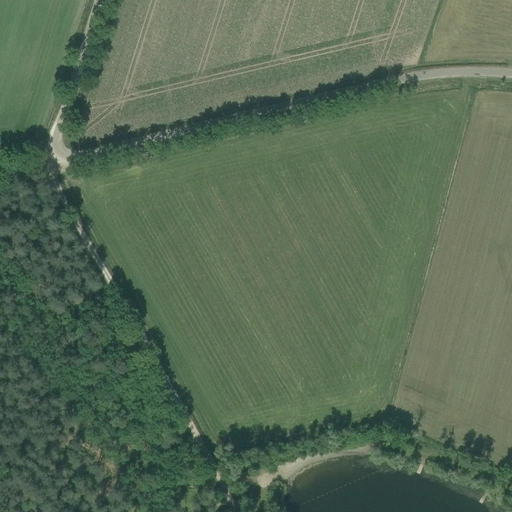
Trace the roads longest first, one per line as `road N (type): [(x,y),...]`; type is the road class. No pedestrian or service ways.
road 1 (unclassified): [(511,75),(389,79),(50,158),(101,0)]
road 2 (track): [(0,173),(50,158),(250,511)]
